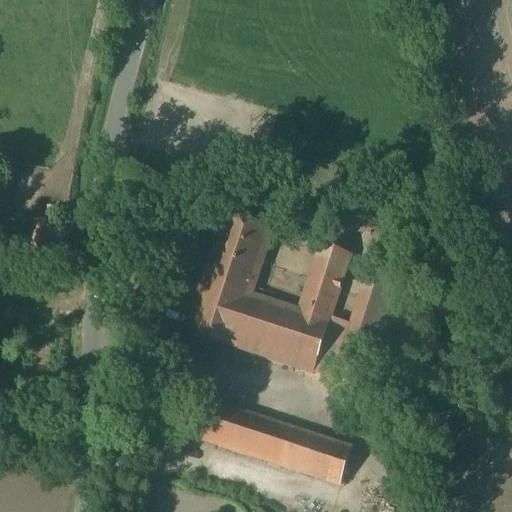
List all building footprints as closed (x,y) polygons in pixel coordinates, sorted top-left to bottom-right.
[(274,232),(226,217),(217,246),(216,246),(208,270),(209,270),(205,282),(253,298),(255,291),(274,232)] [(53,225),(29,224),(26,277),(50,278),(53,225)] [(352,258),(321,247),(300,313),(331,324),(352,258)] [(382,273),(346,387),(355,389),(352,402),(362,405),(402,279),(382,273)] [(253,298),(205,282),(204,284),(203,284),(186,336),(235,351),(253,298)] [(300,313),(262,301),(265,294),(255,291),(253,298),(235,351),(314,377),(332,324),(331,324),(300,313)] [(296,432),(199,400),(187,438),(284,469),(296,433),(296,432)] [(352,451),(296,433),(284,469),(340,487),(352,451)]
